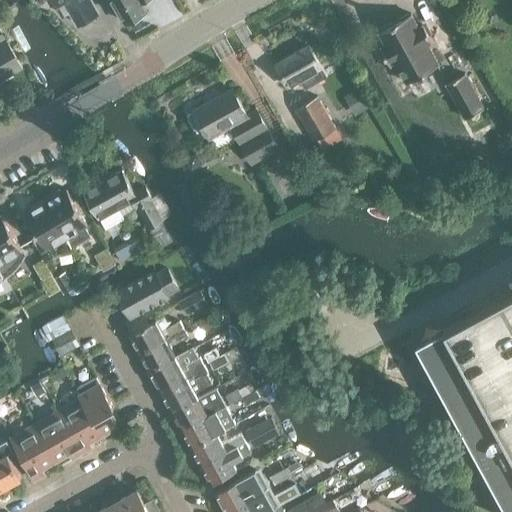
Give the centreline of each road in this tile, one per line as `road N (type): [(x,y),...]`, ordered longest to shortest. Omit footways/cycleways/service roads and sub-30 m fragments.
road 1 (residential): [(0,149),(160,57)]
road 2 (residential): [(154,440),(92,304)]
road 3 (residential): [(24,511),(154,440)]
